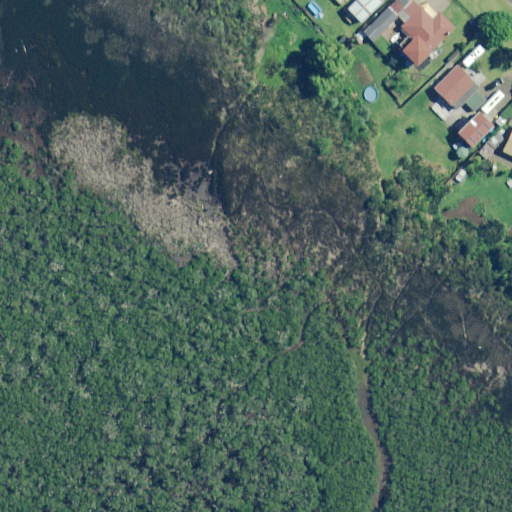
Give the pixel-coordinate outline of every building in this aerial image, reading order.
[(382,0),(355,0),(341,15),(355,28),(382,0)] [(409,4),(405,0),(392,0),(369,23),(381,34),(398,17),(404,23),(400,28),(412,40),(400,52),(415,67),(453,29),(438,13),(430,21),(411,2),(409,4)] [(455,111),(462,104),(471,113),(485,99),(476,90),(477,89),(455,67),(433,89),(455,111)] [(491,127),(477,113),(456,135),(470,149),(491,127)] [(511,129),(502,152),(511,156),(511,129)] [(498,143),(490,137),(475,156),(483,162),(498,143)]
